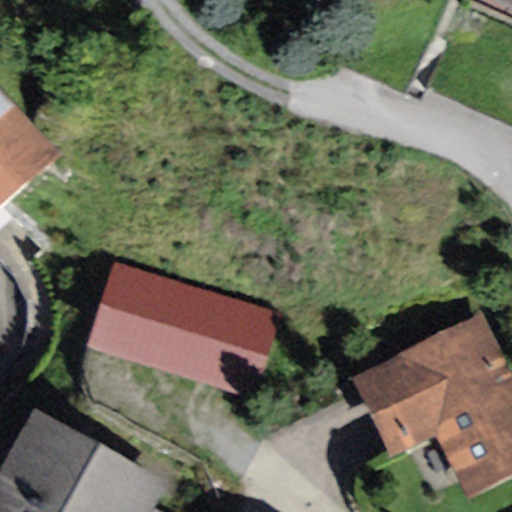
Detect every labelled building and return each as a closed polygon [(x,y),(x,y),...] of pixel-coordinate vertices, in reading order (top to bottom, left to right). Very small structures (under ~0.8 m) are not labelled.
[(353,0),(327,62),(404,95),(431,32),(355,0),(353,0)] [(511,57),(451,31),(424,92),(511,130),(511,57)] [(0,204),(59,151),(0,86),(0,204)] [(279,311),(115,261),(89,345),(253,395),(279,311)] [(511,366),(485,311),(351,377),(390,457),(436,434),(466,494),(511,471),(511,366)] [(148,511),(166,481),(32,407),(0,464),(0,511),(148,511)]
